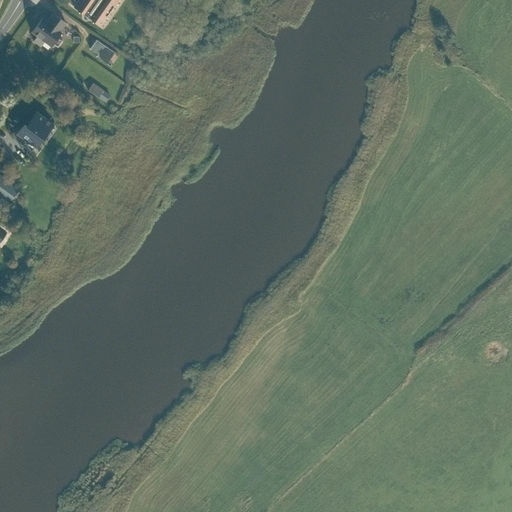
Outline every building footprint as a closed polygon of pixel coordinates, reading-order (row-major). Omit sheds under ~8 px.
[(78,0),(74,6),(101,25),(118,0),(78,0)] [(65,22),(52,13),(46,21),(41,17),(31,31),(36,35),(33,40),(40,45),(43,40),(50,45),(51,44),(56,47),(61,40),(57,37),(60,31),(59,30),(65,22)] [(95,40),(90,48),(97,53),(95,56),(106,62),(113,52),(95,40)] [(92,82),(88,89),(98,96),(103,89),(92,82)] [(103,89),(98,96),(105,100),(110,93),(103,89)] [(24,122),(17,132),(32,143),(39,134),(42,136),(52,123),(36,111),(26,124),(24,122)] [(0,173),(0,196),(8,203),(20,187),(0,173)]
